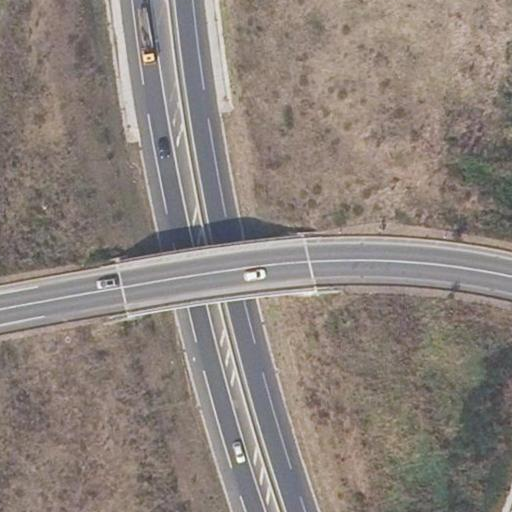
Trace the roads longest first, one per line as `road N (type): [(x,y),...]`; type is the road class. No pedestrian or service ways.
road 1 (motorway): [(136,0),(168,216),(250,511)]
road 2 (motorway): [(289,511),(242,361),(196,159),(177,0)]
road 3 (primary): [(511,278),(382,260),(312,263),(13,306)]
